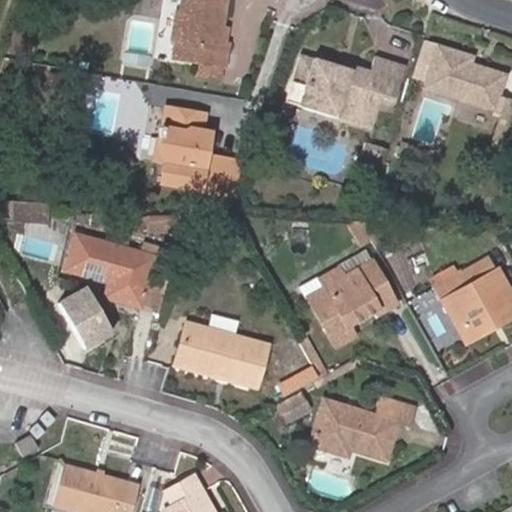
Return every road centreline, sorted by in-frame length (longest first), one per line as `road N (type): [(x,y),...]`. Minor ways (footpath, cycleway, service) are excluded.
road 1 (residential): [(279,511),(227,438),(0,366)]
road 2 (unknown): [(319,0),(241,127)]
